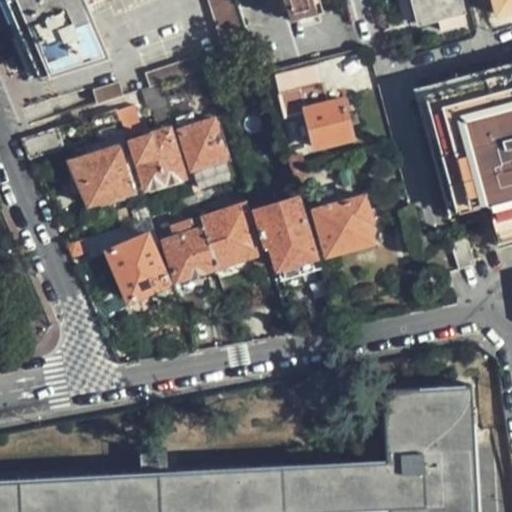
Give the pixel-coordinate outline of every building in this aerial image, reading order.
[(1,0),(34,75),(109,54),(95,5),(109,0),(1,0)] [(254,55),(236,0),(209,0),(225,51),(229,63),(254,55)] [(321,11),(317,0),(285,0),(292,20),(321,11)] [(411,0),(419,24),(468,11),(464,0),(411,0)] [(511,0),(492,0),(496,15),(511,10),(511,0)] [(160,84),(200,72),(195,56),(149,69),(153,86),(160,84)] [(511,235),(511,59),(417,86),(452,213),(491,202),(500,239),(511,235)] [(95,87),(99,102),(122,95),(118,80),(95,87)] [(352,137),(342,99),(327,103),(322,85),(301,90),(316,147),(352,137)] [(230,178),(212,120),(196,124),(193,114),(177,119),(199,188),(230,178)] [(133,118),(120,121),(127,142),(132,141),(147,187),(183,176),(169,130),(139,138),(133,118)] [(50,131),(22,139),(30,157),(56,148),(50,131)] [(135,191),(121,145),(70,161),(88,206),(135,191)] [(373,240),(368,221),(371,220),(364,196),(315,210),(328,253),(373,240)] [(315,257),(297,199),(256,212),(263,233),(267,231),(278,267),(315,257)] [(130,225),(151,219),(145,201),(105,213),(110,231),(130,225)] [(205,227),(216,266),(259,252),(245,205),(201,218),(205,227)] [(176,279),(216,266),(205,227),(192,230),(190,222),(174,227),(176,236),(164,240),(176,279)] [(86,239),(91,256),(109,250),(135,241),(130,225),(110,231),(86,239)] [(147,235),(135,241),(109,250),(129,298),(166,282),(147,235)] [(459,270),(474,266),(466,238),(451,242),(459,270)] [(67,245),(74,262),(91,256),(86,239),(67,245)] [(0,484),(0,511),(482,511),(477,391),(388,394),(392,466),(0,484)]
